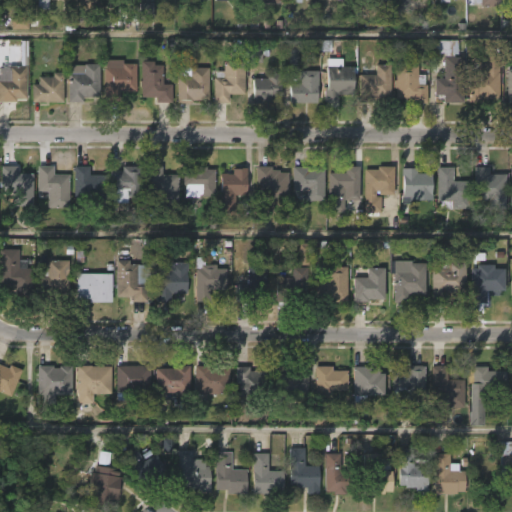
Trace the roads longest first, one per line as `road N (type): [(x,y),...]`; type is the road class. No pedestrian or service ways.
road 1 (residential): [(0,320),(21,331),(511,331)]
road 2 (residential): [(0,130),(511,136)]
